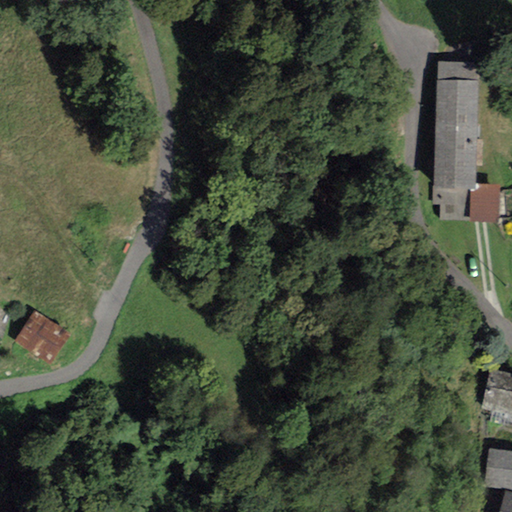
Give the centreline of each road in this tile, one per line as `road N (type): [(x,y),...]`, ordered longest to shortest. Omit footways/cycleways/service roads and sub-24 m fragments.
road 1 (unclassified): [(0,394),(67,374),(91,353),(157,216),(164,143),(135,0)]
road 2 (unclassified): [(367,0),(401,44),(410,76),(420,229),(431,254),(511,344)]
